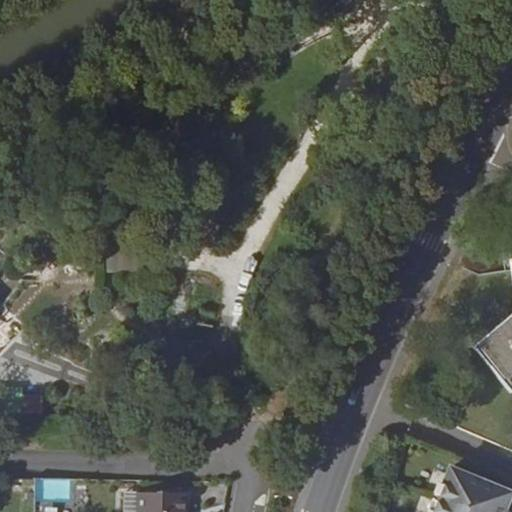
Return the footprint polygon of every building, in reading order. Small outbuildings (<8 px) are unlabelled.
[(181,206),(183,222),(200,221),(199,205),(181,206)] [(511,392),(511,250),(509,251),(511,272),(511,313),(472,347),(511,393),(511,392)] [(23,415),(43,415),(43,396),(23,396),(23,415)] [(450,467),(432,511),(510,511),(505,509),(511,493),(450,467)] [(124,511),(137,511),(137,492),(125,492),(124,511)] [(185,511),(186,493),(137,492),(137,511),(185,511)]
